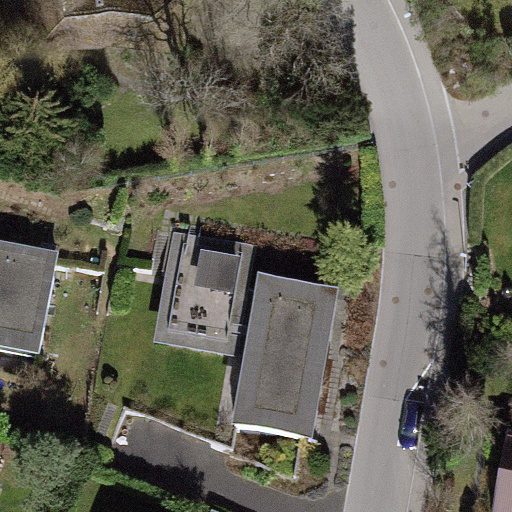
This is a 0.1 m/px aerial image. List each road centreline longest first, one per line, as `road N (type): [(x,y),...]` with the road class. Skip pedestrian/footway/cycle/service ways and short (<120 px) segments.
road 1 (residential): [(372,511),(408,283),(417,166)]
road 2 (residential): [(417,166),(374,40),(351,0)]
